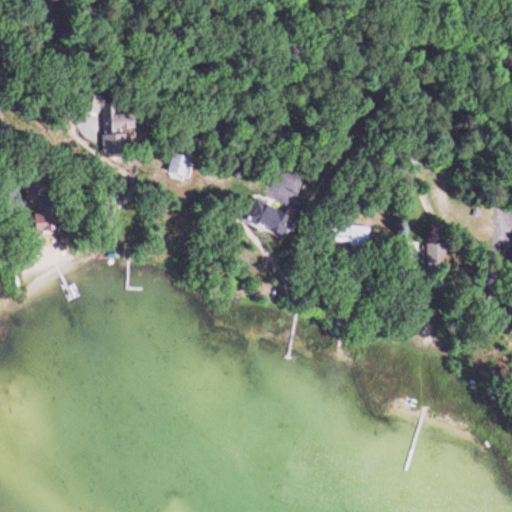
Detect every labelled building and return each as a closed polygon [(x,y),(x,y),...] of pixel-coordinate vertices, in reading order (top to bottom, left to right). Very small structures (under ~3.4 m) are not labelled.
[(187,155),(167,155),(167,178),(187,178),(187,155)] [(34,234),(64,232),(60,176),(24,179),(25,203),(35,203),(36,216),(32,216),(34,234)] [(295,220),(251,202),(243,222),(287,240),(295,220)] [(368,229),(332,225),(330,246),(366,249),(368,229)] [(444,272),(444,246),(425,246),(425,272),(444,272)]
